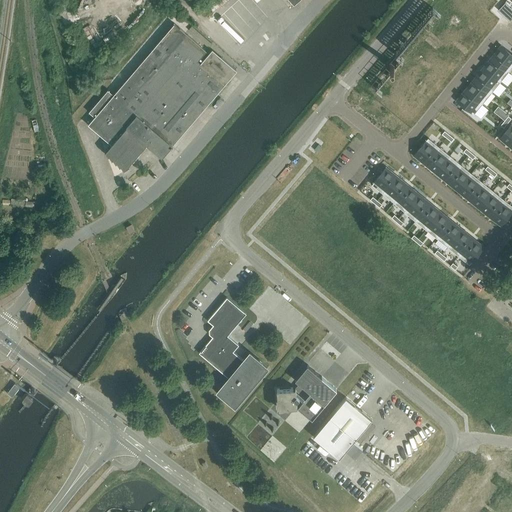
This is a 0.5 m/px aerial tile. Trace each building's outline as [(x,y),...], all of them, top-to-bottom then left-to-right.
[(441,16),(432,9),(390,56),(396,61),(373,88),(378,92),(441,16)] [(205,51),(174,24),(113,95),(107,90),(89,112),(94,117),(88,124),(111,144),(105,151),(108,156),(109,155),(112,159),(113,158),(116,163),(116,162),(120,166),(120,165),(123,169),(129,166),(128,165),(146,144),(161,157),(170,146),(171,147),(172,145),(171,145),(196,116),(197,116),(197,117),(207,106),(205,105),(208,102),(209,102),(209,101),(235,70),(212,50),(204,59),(201,57),(205,51)] [(511,54),(503,47),(494,58),(510,71),(511,68),(511,54)] [(494,58),(485,68),(501,82),(510,71),(494,58)] [(485,68),(476,79),(493,92),(501,82),(485,68)] [(476,79),(468,90),(484,103),(493,92),(476,79)] [(468,90),(459,101),(475,114),(484,103),(468,90)] [(498,106),(494,111),(504,120),(508,122),(511,118),(508,115),(509,114),(498,106)] [(511,122),(500,137),(511,146),(511,144),(511,122)] [(428,138),(415,154),(425,163),(439,147),(428,138)] [(439,147),(425,163),(436,172),(449,156),(439,147)] [(449,156),(436,172),(447,181),(460,164),(449,156)] [(460,165),(447,181),(458,190),(471,173),(460,165)] [(386,168),(373,184),(383,193),(397,177),(386,168)] [(471,173),(458,190),(468,198),(482,182),(471,173)] [(397,177),(383,193),(394,202),(407,185),(397,177)] [(143,181),(140,185),(146,191),(149,187),(143,181)] [(482,182),(468,198),(479,207),(492,191),(482,182)] [(407,185),(394,202),(405,210),(418,194),(407,185)] [(492,191),(479,207),(490,216),(503,200),(492,191)] [(418,194),(405,210),(416,219),(429,203),(418,194)] [(511,206),(503,200),(490,216),(501,225),(511,210),(511,206)] [(429,203),(416,219),(426,228),(440,212),(429,203)] [(440,212),(426,228),(437,237),(450,220),(440,212)] [(450,220),(437,237),(448,245),(461,229),(450,220)] [(461,229),(448,245),(459,254),(472,238),(461,229)] [(472,238),(459,254),(469,263),(483,247),(472,238)] [(246,314),(226,298),(207,320),(213,325),(209,330),(209,334),(212,337),(199,353),(229,378),(218,391),(235,405),(266,367),(250,353),(244,361),(233,352),(238,345),(227,336),(246,314)] [(27,403),(29,404),(61,361),(60,359),(57,357),(54,356),(52,359),(49,363),(34,383),(32,384),(21,398),(23,400),(27,403)] [(336,390),(307,365),(294,380),(299,383),(295,387),(276,389),(278,408),(297,407),(312,419),(336,390)] [(78,374),(53,407),(53,409),(54,410),(56,410),(62,403),(76,384),(79,380),(82,377),(81,376),(80,375),(78,374)] [(16,384),(10,393),(15,397),(21,387),(16,384)] [(371,419),(345,398),(313,436),(339,458),(371,419)] [(275,437),(263,450),(277,463),(289,449),(275,437)]
